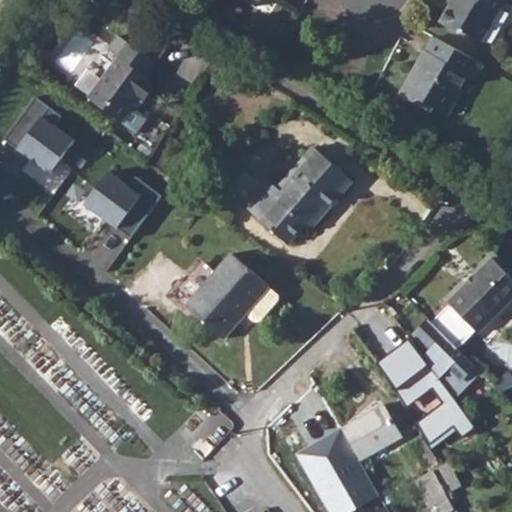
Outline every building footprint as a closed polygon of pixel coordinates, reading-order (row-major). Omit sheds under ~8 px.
[(143,8),(130,0),(126,0),(115,19),(132,29),(143,8)] [(511,21),(499,13),(506,0),(458,0),(455,6),(452,4),(441,23),(460,34),(466,32),(482,42),(484,38),(499,48),(511,24),(511,21)] [(243,10),(231,2),(223,13),(236,21),(243,10)] [(166,45),(143,28),(135,39),(158,56),(166,45)] [(147,77),(157,64),(119,36),(108,49),(119,57),(102,80),(90,96),(89,97),(137,134),(149,119),(125,101),(131,93),(143,102),(157,84),(147,77)] [(476,80),(484,65),(435,36),(401,94),(414,102),(421,100),(448,116),(462,91),(459,89),(468,75),(476,80)] [(90,96),(102,80),(87,69),(75,85),(90,96)] [(185,148),(175,141),(158,165),(191,188),(200,175),(192,170),(189,173),(175,162),(185,148)] [(311,229),(353,180),(314,147),(305,157),(310,161),(283,192),(278,189),(268,180),(245,206),(288,244),(305,224),(311,229)] [(278,189),(283,192),(310,161),(305,157),(278,189)] [(279,294),(232,253),(187,306),(225,339),(239,323),(235,319),(242,310),(247,314),(255,322),(261,321),(279,300),(279,294)] [(477,331),(479,333),(511,301),(511,277),(492,257),(474,275),(477,278),(469,285),(466,283),(448,301),(451,304),(477,331)] [(431,323),(458,349),(477,331),(451,304),(431,323)] [(239,323),(247,314),(242,310),(235,319),(239,323)] [(424,357),(457,398),(482,373),(458,349),(431,323),(429,320),(415,334),(431,350),(424,357)] [(511,385),(497,391),(505,399),(511,396),(511,385)] [(384,405),(343,428),(361,459),(402,437),(384,405)] [(361,459),(343,428),(305,449),(322,481),(361,459)] [(436,454),(423,436),(409,446),(420,464),(436,454)] [(434,475),(431,468),(415,478),(431,505),(446,496),(434,475)] [(362,503),(347,477),(338,483),(353,509),(362,503)] [(270,511),(274,508),(264,498),(256,506),(262,511),(270,511)]
